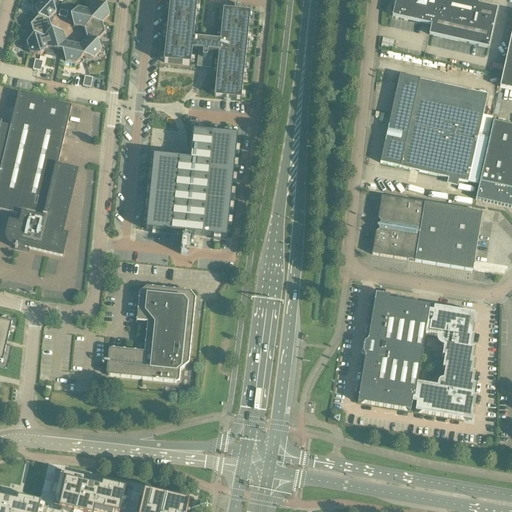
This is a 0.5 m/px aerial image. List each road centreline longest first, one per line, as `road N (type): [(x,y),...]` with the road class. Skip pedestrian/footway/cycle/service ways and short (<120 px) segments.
road 1 (unclassified): [(375,0),(346,267),(483,294),(511,282)]
road 2 (residential): [(125,0),(91,306),(78,315),(35,308)]
road 3 (secondary): [(272,456),(294,271),(298,122)]
road 4 (secondary): [(298,122),(246,451)]
road 5 (secondary): [(511,496),(272,456)]
road 6 (secondary): [(269,471),(496,511)]
road 7 (unclassified): [(178,451),(22,435)]
road 8 (residential): [(22,435),(35,308)]
road 9 (secondary): [(298,122),(310,0)]
